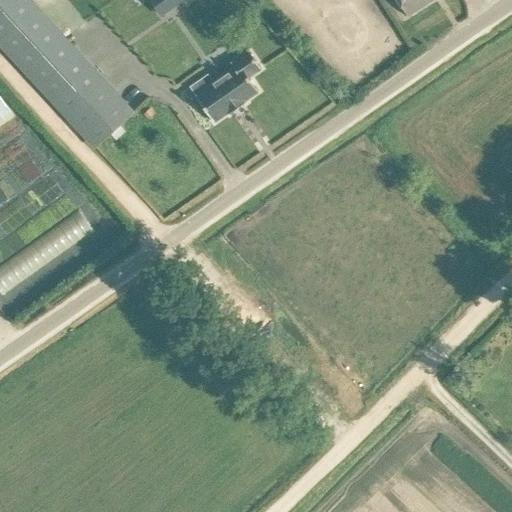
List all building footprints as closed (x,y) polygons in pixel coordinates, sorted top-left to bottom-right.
[(0,0),(0,41),(97,146),(133,112),(28,0),(0,0)] [(398,0),(407,14),(430,0),(398,0)] [(245,100),(259,90),(249,76),(262,68),(248,48),(230,61),(234,67),(213,81),(208,74),(190,86),(215,121),(229,112),(230,114),(247,102),(245,100)] [(0,87),(0,128),(18,117),(0,87)] [(0,196),(3,199),(0,192),(0,177),(2,176),(14,188),(31,181),(27,172),(31,167),(37,164),(27,143),(18,134),(21,130),(16,120),(0,127),(0,196)]
